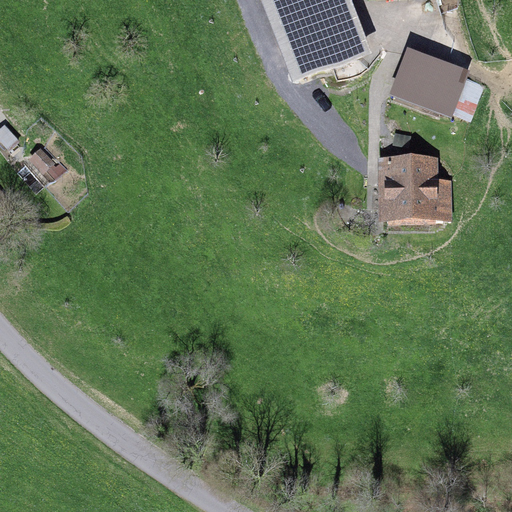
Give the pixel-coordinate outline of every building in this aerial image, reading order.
[(247,0),(277,91),(346,69),(323,0),(247,0)] [(458,82),(392,59),(374,109),(440,131),(458,82)] [(0,140),(10,152),(18,144),(3,128),(0,130),(0,140)] [(44,172),(51,165),(41,155),(34,161),(44,172)] [(434,164),(387,165),(388,223),(450,222),(450,185),(434,185),(434,164)]
